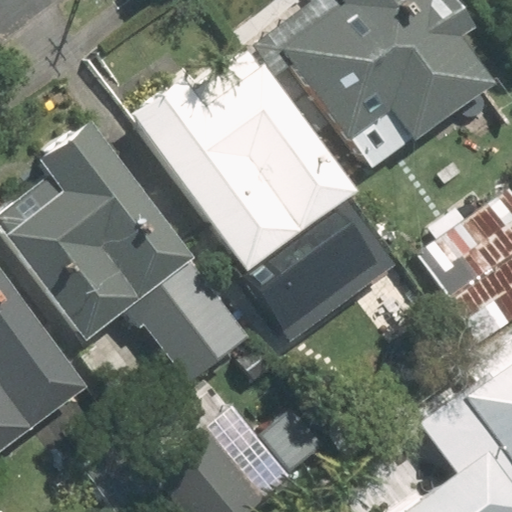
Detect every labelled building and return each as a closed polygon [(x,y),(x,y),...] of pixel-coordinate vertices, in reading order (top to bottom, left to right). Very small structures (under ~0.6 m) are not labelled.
[(429,98),(355,0),(259,0),(232,21),(341,164),(429,98)] [(297,206),(183,57),(77,138),(190,287),(297,206)] [(128,279),(28,148),(0,168),(0,307),(33,351),(128,279)] [(511,309),(511,214),(495,193),(409,262),(473,341),(511,309)] [(511,312),(365,423),(398,466),(337,511),(481,511),(511,489),(511,312)] [(0,406),(23,389),(0,358),(0,406)] [(231,455),(253,437),(214,388),(133,452),(181,511),(228,511),(258,489),(231,455)]
